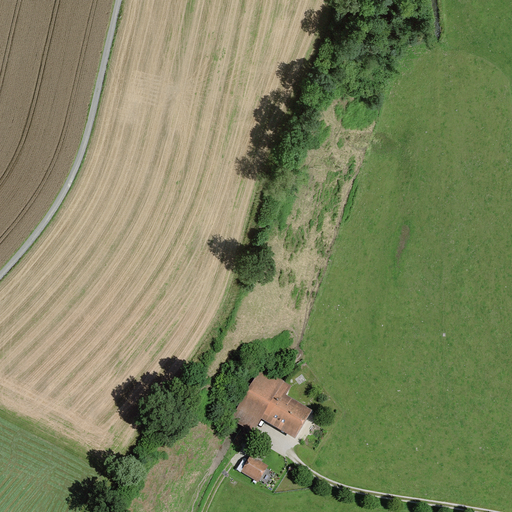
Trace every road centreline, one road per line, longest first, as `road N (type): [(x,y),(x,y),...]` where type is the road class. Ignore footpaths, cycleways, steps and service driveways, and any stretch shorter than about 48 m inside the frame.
road 1 (track): [(121,0),(74,177),(44,230),(0,279)]
road 2 (track): [(286,447),(334,486),(479,511)]
